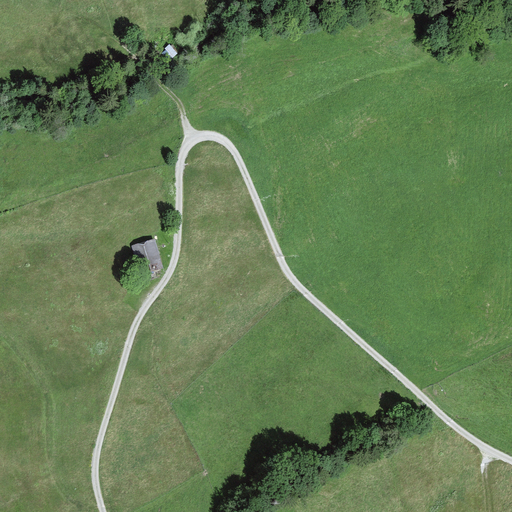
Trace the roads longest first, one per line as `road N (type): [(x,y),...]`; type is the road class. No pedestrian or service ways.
road 1 (track): [(511,458),(460,428),(322,307),(290,274),(239,157),(217,136),(191,138),(177,164),(172,273),(137,322),(98,438),(103,511)]
road 2 (track): [(191,138),(177,108),(111,36)]
